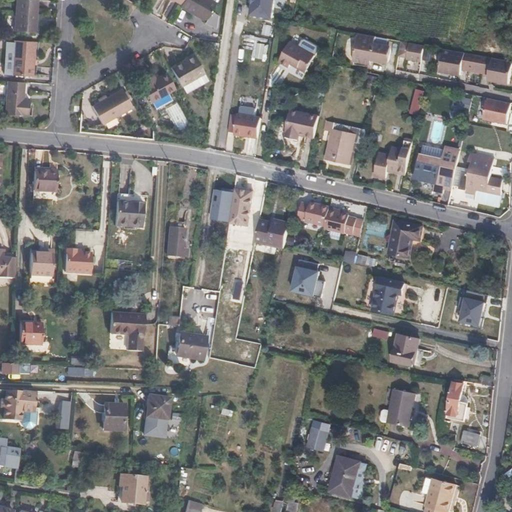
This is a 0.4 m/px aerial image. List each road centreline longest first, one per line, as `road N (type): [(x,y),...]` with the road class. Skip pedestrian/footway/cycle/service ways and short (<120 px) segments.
road 1 (residential): [(62,140),(167,151),(511,230)]
road 2 (residential): [(511,308),(482,511)]
road 3 (residential): [(109,0),(143,19),(148,39),(81,80)]
